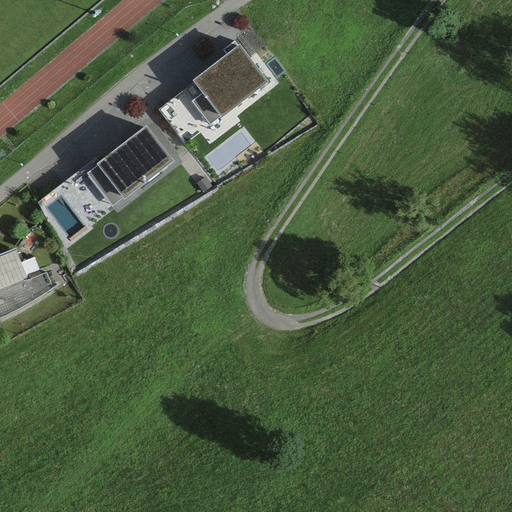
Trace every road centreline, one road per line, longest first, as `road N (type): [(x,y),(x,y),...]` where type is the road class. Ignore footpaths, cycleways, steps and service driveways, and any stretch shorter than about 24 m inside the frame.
road 1 (track): [(437,0),(270,240),(255,270),(257,301),(272,320),(297,321),(345,304),(511,177)]
road 2 (residential): [(0,193),(149,66),(242,0)]
